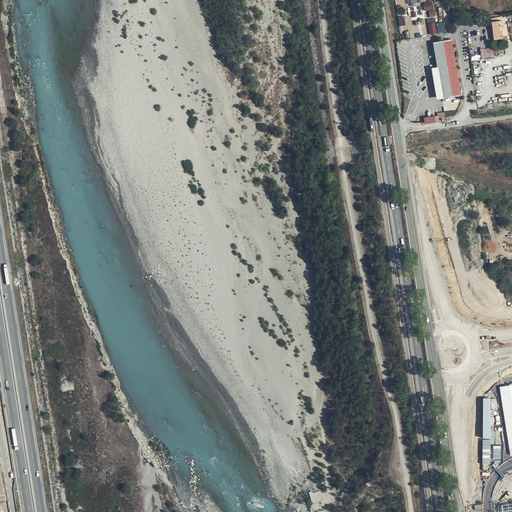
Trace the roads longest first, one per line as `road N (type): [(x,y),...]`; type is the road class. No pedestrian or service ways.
road 1 (track): [(321,0),(378,359),(398,421),(411,511)]
road 2 (primary): [(391,180),(441,511)]
road 3 (trunk): [(41,511),(0,247)]
road 4 (primary): [(450,326),(396,131)]
road 5 (trunk): [(0,325),(29,511)]
road 6 (primary): [(363,0),(391,180)]
road 7 (primary): [(391,180),(431,332)]
road 8 (primary): [(435,375),(443,511)]
road 9 (primary): [(396,131),(377,0)]
road 10 (unknown): [(419,104),(407,57),(414,45),(426,55),(423,103)]
road 11 (unknown): [(475,120),(458,0)]
